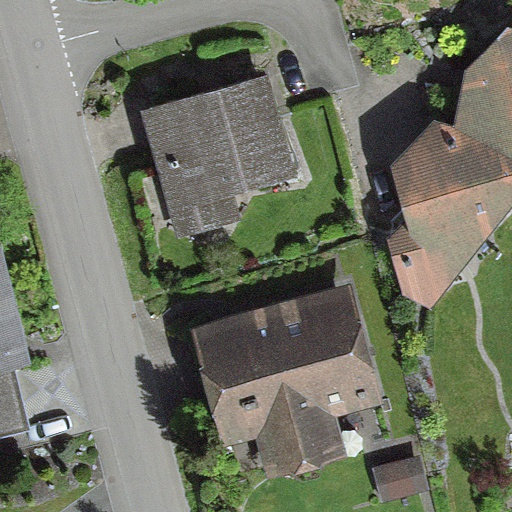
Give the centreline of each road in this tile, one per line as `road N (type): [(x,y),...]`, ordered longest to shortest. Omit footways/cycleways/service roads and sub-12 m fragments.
road 1 (residential): [(151,511),(37,50)]
road 2 (residential): [(219,0),(37,50)]
